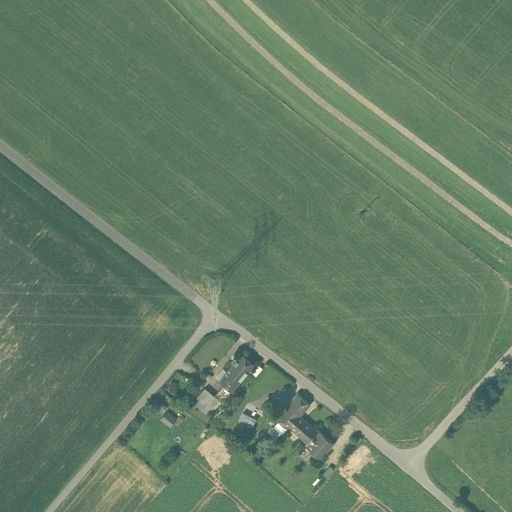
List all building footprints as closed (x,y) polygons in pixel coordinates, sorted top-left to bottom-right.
[(241,353),(219,380),(223,384),(231,390),(254,363),(241,353)] [(257,374),(261,366),(256,363),(251,371),(257,374)] [(223,384),(214,395),(219,399),(218,400),(221,402),(231,390),(223,384)] [(214,395),(204,387),(197,397),(211,409),(218,400),(219,399),(214,395)] [(297,393),(275,416),(288,427),(289,426),(300,415),(309,404),(297,393)] [(161,411),(166,406),(158,398),(153,404),(161,411)] [(159,416),(168,425),(176,418),(167,409),(159,416)] [(241,412),(238,424),(252,428),(255,415),(241,412)] [(177,424),(183,418),(179,414),(173,420),(177,424)] [(319,432),(300,415),(289,426),(308,444),(319,432)] [(308,444),(307,445),(319,456),(333,442),(321,430),(319,432),(308,444)] [(330,465),(322,474),(327,478),(334,469),(330,465)]
